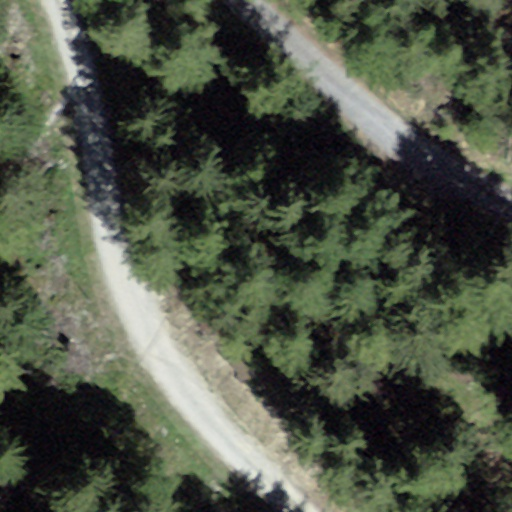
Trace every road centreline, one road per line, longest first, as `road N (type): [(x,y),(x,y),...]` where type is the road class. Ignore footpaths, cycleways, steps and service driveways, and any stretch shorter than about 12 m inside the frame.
road 1 (unclassified): [(293,511),(185,405),(123,301),(88,102),(57,0)]
road 2 (unclassified): [(237,0),(363,114),(511,208)]
